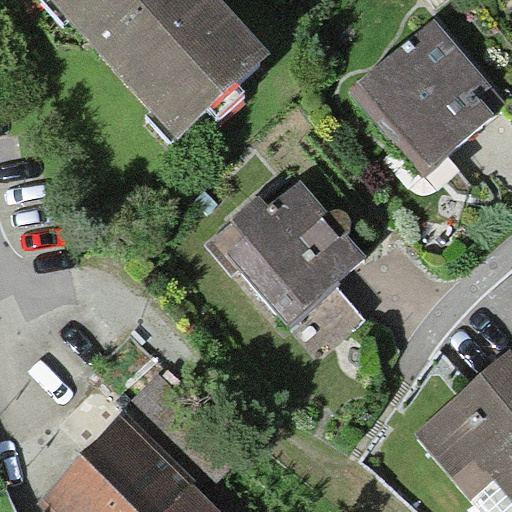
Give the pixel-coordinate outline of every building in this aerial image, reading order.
[(212,0),(59,0),(179,140),(268,65),(212,0)] [(511,119),(439,31),(357,98),(430,187),(511,119)] [(370,269),(299,182),(217,249),(288,336),(370,269)] [(511,511),(511,356),(417,438),(480,511),(511,511)] [(213,511),(133,427),(45,509),(47,511),(213,511)] [(18,511),(0,473),(0,511),(18,511)]
